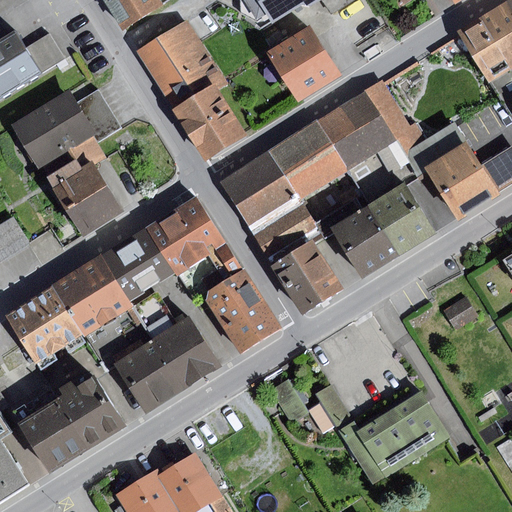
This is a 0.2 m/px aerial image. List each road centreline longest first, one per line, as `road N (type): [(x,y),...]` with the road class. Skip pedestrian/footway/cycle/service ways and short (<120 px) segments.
road 1 (residential): [(499,0),(207,179)]
road 2 (residential): [(38,511),(305,334)]
road 3 (residential): [(207,179),(0,309)]
road 4 (residential): [(305,334),(511,209)]
road 5 (residential): [(93,0),(207,179)]
road 6 (residential): [(207,179),(305,334)]
